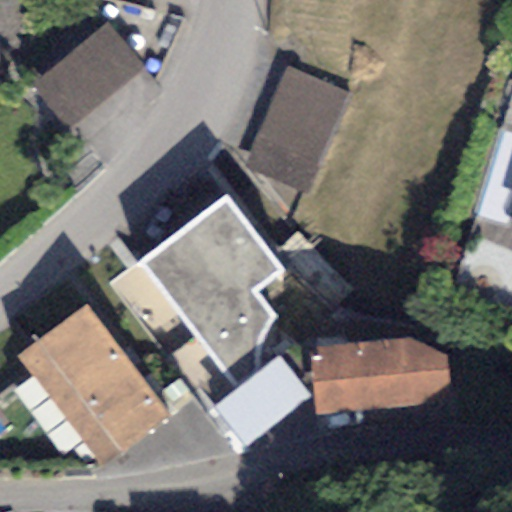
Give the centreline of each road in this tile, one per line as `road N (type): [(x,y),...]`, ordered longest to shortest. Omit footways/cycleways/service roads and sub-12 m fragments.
road 1 (residential): [(0,496),(127,494),(392,444),(511,450)]
road 2 (residential): [(0,296),(103,207),(170,133),(196,92),(229,0)]
